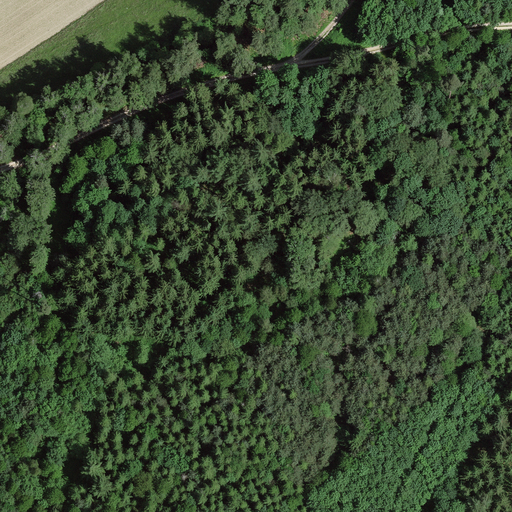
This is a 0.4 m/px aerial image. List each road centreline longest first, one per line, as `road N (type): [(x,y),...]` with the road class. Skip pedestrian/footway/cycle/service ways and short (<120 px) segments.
road 1 (track): [(295,63),(223,77),(110,116),(0,169)]
road 2 (track): [(511,26),(470,27),(295,63)]
